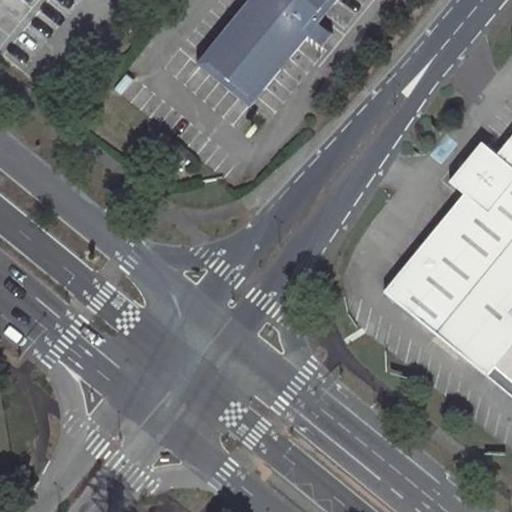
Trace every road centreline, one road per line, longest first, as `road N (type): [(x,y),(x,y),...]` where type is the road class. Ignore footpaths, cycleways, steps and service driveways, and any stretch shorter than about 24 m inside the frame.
road 1 (primary): [(445,511),(215,324)]
road 2 (unclassified): [(457,511),(452,482),(297,349),(282,290)]
road 3 (unclassified): [(282,290),(429,82),(439,51)]
road 4 (unclassified): [(439,51),(411,69),(260,240)]
road 5 (residential): [(23,304),(20,339),(68,392),(76,463)]
road 6 (primary): [(128,251),(0,146)]
road 7 (primary): [(23,304),(148,406)]
road 8 (unclassified): [(260,240),(189,258),(128,251)]
road 9 (residential): [(106,491),(164,474),(231,473)]
